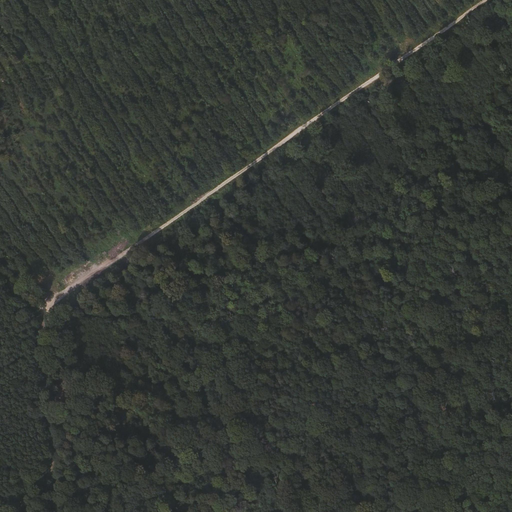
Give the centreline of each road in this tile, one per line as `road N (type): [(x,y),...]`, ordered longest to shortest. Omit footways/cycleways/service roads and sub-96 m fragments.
road 1 (track): [(491,0),(42,312)]
road 2 (track): [(15,511),(52,473),(42,312)]
